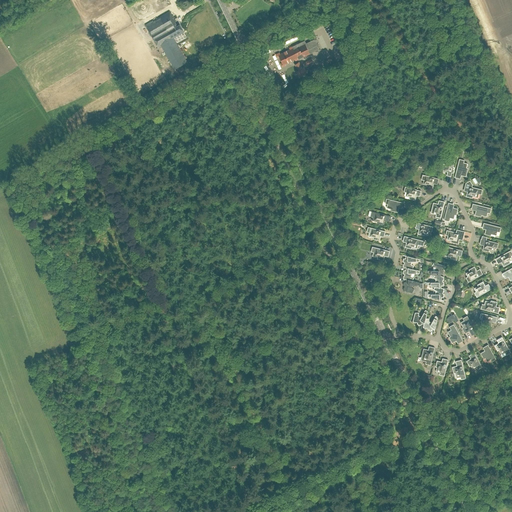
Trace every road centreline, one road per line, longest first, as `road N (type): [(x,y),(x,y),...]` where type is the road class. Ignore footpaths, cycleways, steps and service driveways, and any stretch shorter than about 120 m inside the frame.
road 1 (secondary): [(386,341),(220,0)]
road 2 (track): [(238,37),(30,162),(21,210)]
road 3 (residential): [(398,336),(387,295),(395,222),(442,190),(454,192),(472,228),(472,259)]
road 4 (track): [(289,494),(511,370)]
road 5 (secondary): [(469,511),(386,341)]
road 6 (residential): [(472,259),(488,264),(510,310),(507,325),(459,352),(437,338)]
